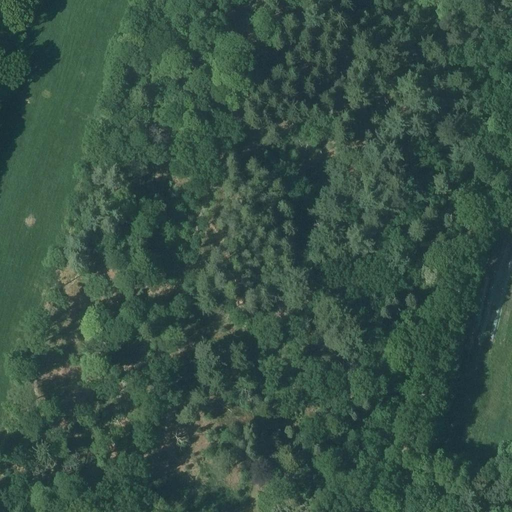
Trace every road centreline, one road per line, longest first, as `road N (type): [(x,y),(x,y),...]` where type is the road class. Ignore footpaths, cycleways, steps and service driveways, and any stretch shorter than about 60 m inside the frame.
road 1 (track): [(115,503),(262,0)]
road 2 (unclassified): [(511,130),(384,511)]
